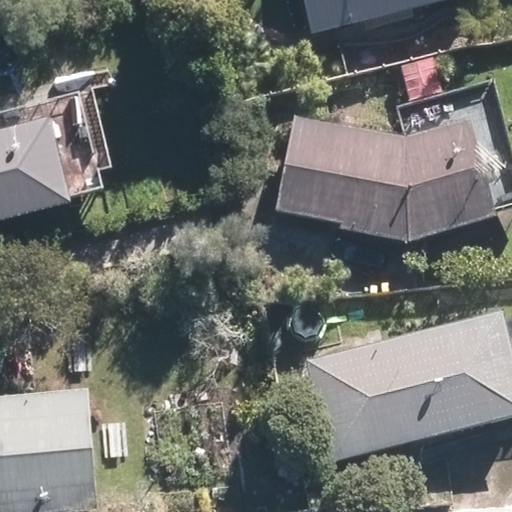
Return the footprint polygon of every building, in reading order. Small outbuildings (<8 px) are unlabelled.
[(312,0),(319,29),(449,0),(312,0)] [(484,220),(460,133),(402,149),(302,123),(279,209),(404,242),(484,220)] [(0,221),(60,207),(41,128),(0,138),(0,221)] [(511,413),(491,325),(324,365),(346,454),(511,414),(511,413)] [(107,333),(46,331),(44,372),(106,375),(107,333)] [(78,401),(0,407),(0,511),(61,511),(87,510),(78,401)]
